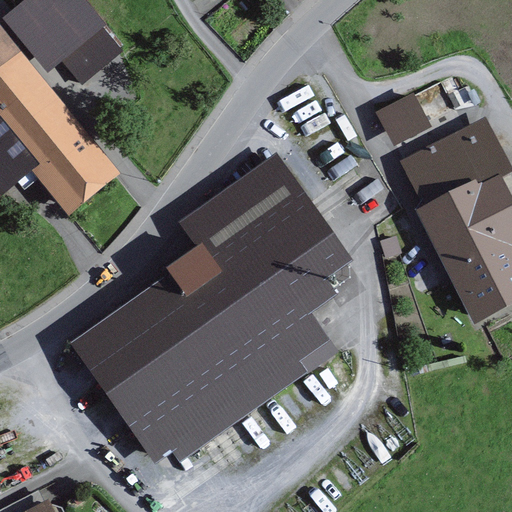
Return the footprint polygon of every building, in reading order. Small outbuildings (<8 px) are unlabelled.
[(80,87),(123,52),(101,25),(58,60),(80,87)] [(123,175),(0,26),(0,198),(32,172),(70,218),(123,175)] [(380,106),(394,140),(433,123),(419,90),(380,106)] [(471,327),(511,306),(511,205),(500,177),(511,171),(484,117),(399,160),(422,205),(412,210),(471,327)] [(404,155),(443,136),(437,123),(398,142),(404,155)] [(352,263),(275,156),(180,223),(202,253),(69,347),(153,465),(172,452),(183,466),(339,355),(310,315),(338,296),(327,281),(352,263)] [(52,505),(48,499),(23,511),(65,511),(63,508),(52,505)]
